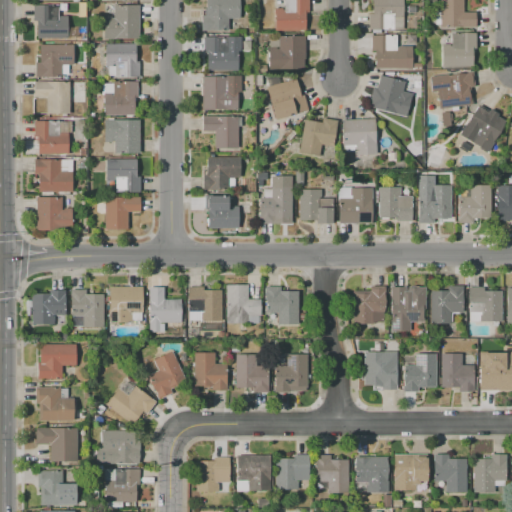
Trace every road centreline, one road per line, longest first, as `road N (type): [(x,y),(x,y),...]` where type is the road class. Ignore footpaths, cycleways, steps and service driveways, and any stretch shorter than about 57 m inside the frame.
road 1 (tertiary): [(58,258),(511,252)]
road 2 (residential): [(177,432),(204,424),(511,420)]
road 3 (residential): [(169,0),(170,254)]
road 4 (residential): [(320,255),(337,422)]
